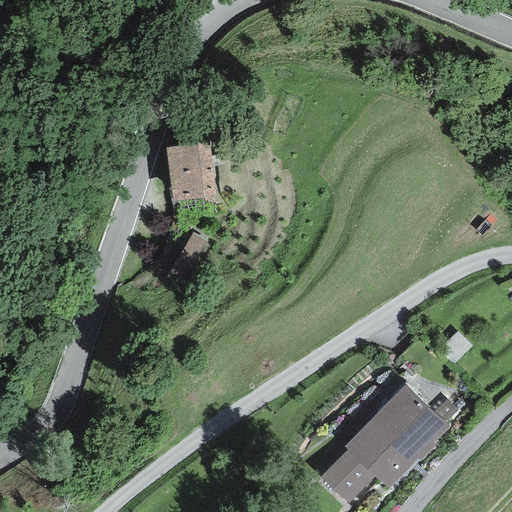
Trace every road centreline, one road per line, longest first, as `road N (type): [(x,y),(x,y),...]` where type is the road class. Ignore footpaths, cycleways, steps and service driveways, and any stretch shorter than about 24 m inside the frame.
road 1 (tertiary): [(237,0),(203,28),(162,100),(52,416),(0,457)]
road 2 (unclassified): [(106,511),(189,446),(450,271),(511,256)]
road 3 (unclassified): [(511,404),(409,511)]
